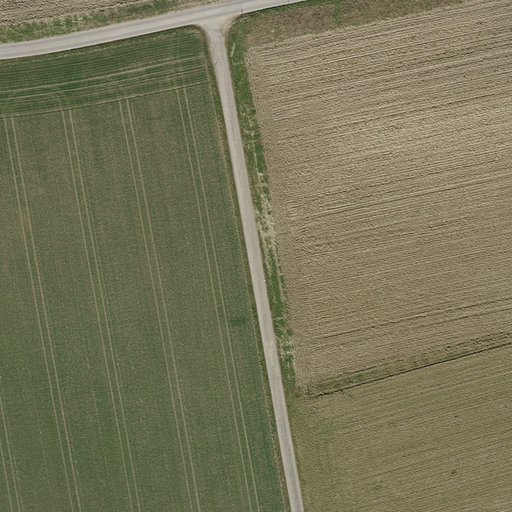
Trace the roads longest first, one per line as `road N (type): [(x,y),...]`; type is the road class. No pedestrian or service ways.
road 1 (track): [(214,20),(297,511)]
road 2 (unclassified): [(0,53),(307,0)]
